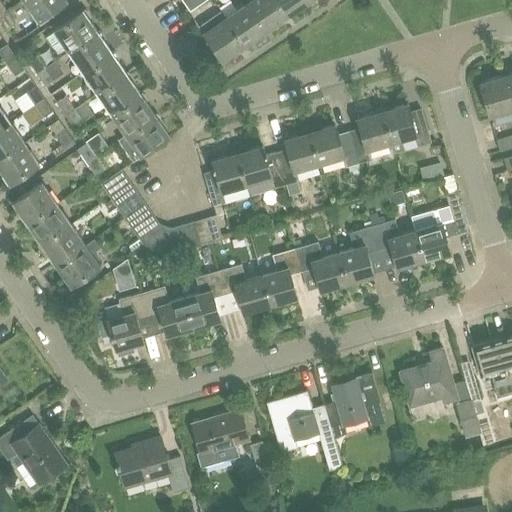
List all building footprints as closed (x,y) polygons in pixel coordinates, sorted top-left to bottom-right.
[(65,0),(22,0),(36,21),(66,1),(65,0)] [(181,0),(189,11),(204,0),(181,0)] [(272,0),(248,0),(244,3),(263,32),(285,17),(272,0)] [(272,0),(285,17),(306,3),(303,0),(272,0)] [(263,32),(244,3),(223,18),(243,46),(263,32)] [(65,8),(62,4),(36,21),(39,26),(65,8)] [(7,10),(0,15),(0,20),(1,22),(6,29),(15,22),(7,10)] [(51,30),(66,52),(95,32),(80,11),(51,30)] [(219,12),(200,24),(204,31),(202,32),(222,61),(243,46),(223,18),(219,12)] [(66,52),(80,73),(109,53),(95,32),(66,52)] [(7,43),(0,47),(0,54),(5,62),(15,55),(7,43)] [(37,53),(27,60),(35,72),(45,66),(37,53)] [(80,73),(94,95),(114,81),(124,75),(109,53),(80,73)] [(15,55),(5,62),(15,75),(24,69),(15,55)] [(45,66),(35,72),(45,86),(54,79),(45,66)] [(511,72),(502,76),(511,108),(511,72)] [(94,95),(108,115),(138,95),(128,81),(124,75),(114,81),(94,95)] [(511,111),(511,108),(502,76),(478,83),(488,118),(511,111)] [(35,85),(25,92),(34,105),(44,98),(35,85)] [(65,95),(56,102),(65,115),(74,108),(65,95)] [(108,115),(122,136),(152,116),(138,95),(108,115)] [(44,98),(34,105),(43,117),(53,110),(44,98)] [(406,103),(381,111),(389,143),(390,142),(394,154),(404,151),(401,139),(416,135),(418,144),(430,141),(421,109),(409,113),(406,103)] [(74,108),(65,115),(73,127),(83,120),(74,108)] [(0,127),(8,122),(0,109),(0,127)] [(359,127),(348,130),(357,163),(370,159),(367,149),(389,143),(381,111),(356,118),(359,127)] [(152,116),(122,136),(137,158),(166,137),(152,116)] [(0,127),(0,159),(22,143),(8,122),(0,127)] [(334,124),(309,131),(318,163),(343,156),(346,166),(348,165),(357,163),(348,130),(337,133),(334,124)] [(55,134),(64,146),(73,140),(64,127),(55,134)] [(286,148),(275,151),(285,184),(297,180),(294,170),(318,163),(309,131),(284,138),(286,148)] [(511,133),(496,139),(499,151),(511,147),(511,133)] [(86,142),(77,148),(86,161),(95,155),(86,142)] [(22,143),(0,159),(0,173),(8,185),(37,165),(22,143)] [(103,155),(116,165),(125,155),(111,144),(103,155)] [(262,145),(236,153),(246,185),(271,177),(274,187),(285,184),(275,151),(264,154),(262,145)] [(212,159),(215,169),(203,172),(213,204),(225,201),(222,191),(246,185),(236,153),(212,159)] [(95,155),(86,161),(94,174),(103,167),(95,155)] [(511,155),(501,159),(504,170),(511,168),(511,155)] [(427,177),(440,174),(437,164),(424,167),(427,177)] [(122,169),(101,183),(109,194),(129,180),(122,169)] [(129,180),(109,194),(116,205),(137,191),(129,180)] [(11,203),(26,224),(56,204),(41,182),(11,203)] [(137,191),(116,205),(123,216),(144,202),(137,191)] [(409,213),(413,229),(423,261),(450,252),(446,237),(458,233),(466,231),(455,193),(447,195),(449,202),(425,209),(409,213)] [(144,202),(123,216),(131,227),(151,213),(144,202)] [(56,204),(26,224),(40,245),(70,224),(56,204)] [(151,213),(131,227),(138,238),(159,224),(151,213)] [(214,214),(202,218),(209,243),(221,240),(214,214)] [(82,216),(41,245),(56,267),(86,246),(78,236),(90,228),(82,216)] [(202,218),(192,221),(198,246),(209,243),(202,218)] [(395,219),(371,225),(377,248),(389,245),(396,269),(423,261),(413,229),(399,233),(395,219)] [(192,221),(181,224),(188,249),(198,246),(192,221)] [(159,224),(138,238),(139,238),(143,244),(152,258),(153,258),(176,252),(169,227),(159,224)] [(169,227),(176,252),(188,249),(181,224),(169,227)] [(353,247),(337,252),(343,275),(346,283),(373,275),(366,252),(377,248),(371,225),(348,232),(353,247)] [(143,244),(139,238),(128,245),(133,251),(143,244)] [(94,241),(56,267),(70,287),(100,266),(90,253),(98,247),(94,241)] [(317,241),(294,247),(301,270),(313,267),(320,291),(346,283),(343,275),(336,252),(321,256),(317,241)] [(276,269),(260,274),(269,306),(296,297),(290,274),(301,270),(294,247),(272,254),(276,269)] [(117,267),(121,280),(135,275),(131,262),(117,267)] [(241,263),(218,269),(225,293),(236,289),(243,313),(269,306),(260,274),(245,278),(241,263)] [(199,291),(183,296),(192,327),(219,319),(212,296),(225,293),(218,269),(195,276),(199,291)] [(357,290),(373,285),(370,276),(341,285),(345,299),(358,295),(357,290)] [(164,285),(141,292),(148,315),(159,312),(166,335),(192,327),(183,296),(168,300),(164,285)] [(122,314),(106,318),(116,349),(142,341),(136,318),(148,315),(141,292),(118,299),(122,314)] [(498,397),(511,392),(511,333),(472,345),(481,375),(490,372),(498,397)] [(432,360),(399,369),(409,405),(431,398),(430,393),(440,390),(444,401),(456,397),(442,347),(430,351),(432,360)] [(322,403),(332,436),(345,432),(343,424),(366,417),(368,425),(386,421),(371,371),(331,383),(336,400),(322,403)] [(306,389),(266,401),(280,451),(297,446),(294,438),(318,431),(320,439),(329,470),(341,467),(332,436),(322,403),(311,407),(306,389)] [(456,402),(465,433),(466,433),(467,436),(479,433),(478,430),(479,430),(474,412),(471,402),(470,398),(458,401),(456,402)] [(471,402),(474,412),(482,410),(479,400),(471,402)] [(240,409),(192,423),(200,451),(196,452),(200,467),(239,455),(235,441),(248,437),(240,409)] [(19,424),(0,436),(0,447),(7,458),(17,452),(37,481),(65,461),(40,425),(27,435),(19,424)] [(124,485),(167,473),(171,472),(167,459),(160,436),(142,441),(143,443),(114,452),(124,485)] [(250,443),(258,470),(271,466),(263,439),(250,443)] [(171,472),(167,473),(173,491),(189,487),(179,455),(167,459),(171,472)]
